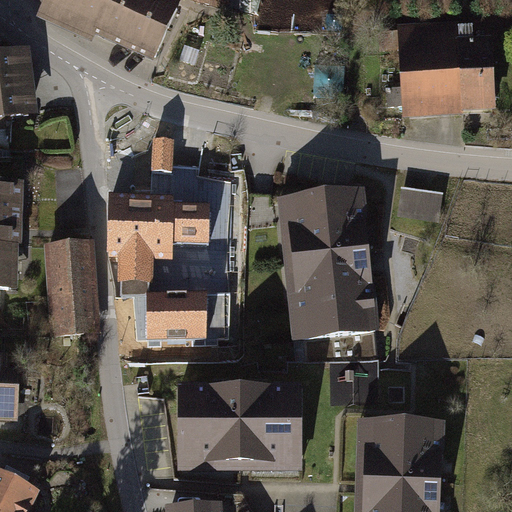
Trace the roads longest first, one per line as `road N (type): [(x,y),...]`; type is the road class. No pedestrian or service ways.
road 1 (residential): [(139,511),(112,386),(90,99),(95,79)]
road 2 (residential): [(95,79),(213,120),(420,161),(511,168)]
